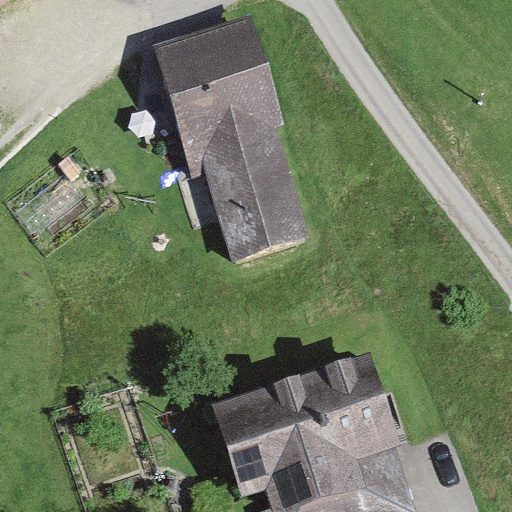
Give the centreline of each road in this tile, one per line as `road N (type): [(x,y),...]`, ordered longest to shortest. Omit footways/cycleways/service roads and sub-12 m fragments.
road 1 (unclassified): [(310,0),(511,289)]
road 2 (track): [(0,154),(89,67),(184,0)]
